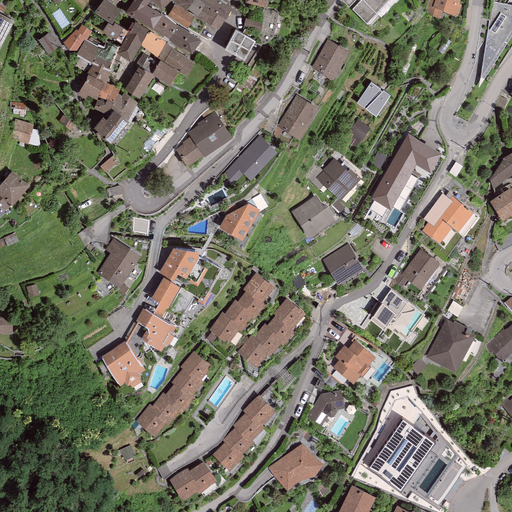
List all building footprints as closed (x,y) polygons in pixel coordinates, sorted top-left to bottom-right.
[(121,10),(107,0),(102,0),(94,12),(111,24),(121,10)] [(150,1),(148,0),(133,0),(125,13),(150,28),(153,29),(162,14),(161,13),(146,6),(150,1)] [(148,0),(150,1),(162,9),(170,0),(148,0)] [(199,0),(198,0),(172,0),(185,10),(187,9),(196,16),(205,5),(205,4),(199,0)] [(199,0),(205,4),(205,5),(212,9),(211,11),(225,19),(232,8),(219,1),(219,0),(199,0)] [(360,0),(352,9),(371,27),(396,0),(360,0)] [(430,0),(426,14),(440,19),(442,11),(457,16),(461,4),(459,3),(460,0),(430,0)] [(511,35),(511,5),(493,2),(491,20),(489,20),(478,88),(511,35)] [(187,27),(194,16),(175,4),(169,13),(175,17),(174,18),(187,27)] [(212,9),(205,5),(196,16),(195,17),(219,30),(225,19),(211,11),(212,9)] [(0,49),(14,21),(0,13),(0,49)] [(178,25),(162,14),(153,29),(168,41),(178,25)] [(248,17),(246,27),(263,31),(265,20),(248,17)] [(118,51),(116,53),(121,56),(132,62),(149,30),(135,21),(134,23),(132,22),(127,31),(125,34),(126,35),(118,51)] [(127,31),(123,27),(114,22),(112,25),(107,22),(101,31),(115,40),(115,39),(121,42),(125,34),(127,31)] [(76,50),(84,39),(86,41),(92,31),(82,25),(78,31),(76,30),(63,43),(69,50),(76,50)] [(201,40),(178,25),(168,41),(192,56),(201,40)] [(245,61),(255,41),(235,30),(224,50),(245,61)] [(58,46),(48,33),(38,40),(48,54),(58,46)] [(328,39),(311,68),(332,81),(349,51),(328,39)] [(99,48),(84,40),(76,54),(92,62),(92,61),(99,48)] [(116,46),(107,42),(104,48),(100,45),(99,48),(92,61),(92,62),(88,75),(104,82),(106,83),(110,69),(107,68),(111,60),(117,63),(121,56),(116,53),(118,51),(115,50),(116,46)] [(195,62),(165,43),(156,57),(186,76),(195,62)] [(178,71),(160,60),(152,74),(154,75),(154,76),(170,85),(178,71)] [(152,74),(138,65),(124,90),(139,99),(154,76),(154,75),(152,74)] [(86,99),(87,95),(96,99),(98,95),(104,82),(88,75),(78,95),(86,99)] [(106,83),(104,82),(98,95),(113,102),(117,93),(119,89),(106,83)] [(390,95),(371,82),(356,103),(376,116),(390,95)] [(137,101),(124,93),(122,96),(117,93),(113,102),(98,95),(96,99),(93,108),(110,115),(114,110),(127,120),(137,101)] [(297,95),(277,126),(299,140),(319,109),(297,95)] [(114,110),(110,115),(106,120),(103,117),(94,128),(98,131),(97,133),(111,144),(129,122),(127,120),(114,110)] [(187,132),(190,137),(203,155),(204,157),(233,137),(215,111),(197,123),(198,125),(187,132)] [(33,124),(14,119),(9,138),(28,144),(33,124)] [(357,120),(349,132),(362,141),(370,128),(357,120)] [(390,209),(416,165),(431,172),(442,153),(408,134),(371,198),(390,209)] [(224,173),(234,183),(243,173),(250,180),(277,152),(260,136),(224,173)] [(187,167),(203,155),(190,137),(182,142),(183,144),(175,149),(187,167)] [(511,152),(502,158),(503,159),(490,180),(493,189),(511,174),(511,152)] [(113,156),(100,166),(105,173),(118,163),(113,156)] [(350,168),(348,171),(334,158),(316,178),(341,200),(361,178),(350,168)] [(12,171),(3,181),(21,197),(29,186),(12,171)] [(21,197),(3,181),(0,185),(0,196),(10,205),(13,206),(21,197)] [(511,190),(510,188),(490,201),(502,221),(511,214),(511,190)] [(474,211),(448,192),(446,195),(442,193),(423,219),(427,223),(422,231),(439,245),(452,228),(458,232),(474,211)] [(325,204),(323,205),(316,195),(290,212),(309,239),(336,220),(325,204)] [(0,216),(5,213),(4,212),(10,205),(0,196),(0,216)] [(226,215),(219,227),(242,241),(260,209),(248,202),(226,215)] [(149,220),(134,219),(133,231),(148,232),(149,220)] [(113,238),(105,250),(110,253),(97,273),(120,288),(141,256),(113,238)] [(322,259),(338,285),(364,269),(348,244),(322,259)] [(198,251),(173,248),(158,272),(173,281),(178,273),(186,278),(198,257),(198,251)] [(440,263),(420,248),(402,273),(401,274),(408,279),(421,289),(440,263)] [(402,273),(400,272),(392,282),(401,288),(408,279),(401,274),(402,273)] [(245,287),(264,301),(275,287),(255,273),(245,287)] [(63,276),(57,279),(59,284),(66,280),(63,276)] [(180,287),(163,277),(151,298),(168,308),(180,287)] [(36,285),(26,287),(28,297),(39,294),(36,285)] [(254,315),(252,318),(254,319),(266,303),(264,301),(245,287),(243,290),(245,292),(237,302),(254,315)] [(433,320),(390,289),(368,318),(411,350),(433,320)] [(292,326),(293,327),(305,314),(287,298),(273,314),(275,316),(285,325),(286,323),(291,328),(292,326)] [(237,302),(235,300),(224,314),(241,327),(239,330),(241,332),(252,318),(254,315),(237,302)] [(172,326),(143,308),(135,321),(147,328),(141,339),(158,349),(172,326)] [(224,314),(222,312),(209,330),(224,342),(226,339),(230,342),(239,330),(241,327),(224,314)] [(13,316),(0,316),(0,333),(13,333),(13,316)] [(275,316),(267,327),(282,339),(279,342),(280,343),(283,346),(296,329),(293,327),(292,326),(291,328),(286,323),(285,325),(275,316)] [(453,322),(446,319),(425,357),(455,373),(475,335),(471,333),(472,330),(454,320),(453,322)] [(501,362),(511,351),(511,324),(508,328),(507,328),(505,330),(503,329),(486,346),(501,362)] [(265,325),(253,338),(269,351),(267,354),(269,357),(280,343),(279,342),(282,339),(267,327),(265,325)] [(253,338),(251,336),(237,353),(255,368),(267,354),(269,351),(253,338)] [(375,357),(355,340),(348,348),(344,345),(335,357),(338,360),(332,367),(353,384),(360,376),(362,377),(370,367),(368,365),(375,357)] [(127,387),(130,384),(132,387),(141,382),(139,378),(141,377),(139,374),(144,371),(124,341),(101,357),(120,386),(125,383),(127,387)] [(180,368),(182,370),(197,382),(200,379),(212,365),(193,351),(180,368)] [(171,383),(173,385),(189,398),(192,394),(192,395),(203,381),(200,379),(197,382),(182,370),(171,383)] [(173,385),(165,395),(162,399),(178,412),(181,414),(195,397),(192,395),(192,394),(189,398),(173,385)] [(345,408),(341,390),(320,394),(306,416),(322,426),(328,416),(330,417),(333,417),(337,412),(337,410),(345,408)] [(165,395),(163,393),(152,407),(149,411),(165,423),(168,425),(178,412),(162,399),(165,395)] [(261,425),(262,425),(276,412),(259,395),(242,411),(245,413),(259,427),(261,425)] [(511,397),(502,406),(511,417),(511,397)] [(152,407),(149,405),(136,421),(155,436),(165,423),(149,411),(152,407)] [(252,440),(264,428),(262,425),(261,425),(259,427),(245,413),(232,426),(234,428),(249,442),(251,439),(252,440)] [(465,465),(427,421),(420,431),(402,419),(368,469),(407,496),(412,489),(437,506),(465,465)] [(249,442),(234,428),(222,440),(224,442),(239,456),(241,454),(242,454),(254,442),(252,440),(251,439),(249,442)] [(239,456),(224,442),(212,455),(229,472),(244,456),(242,454),(241,454),(239,456)] [(302,443),(268,468),(274,477),(277,479),(278,482),(287,491),(291,487),(294,485),(296,483),(300,481),(304,479),(308,478),(311,477),(313,477),(315,476),(324,464),(302,443)] [(203,461),(189,471),(202,491),(216,481),(203,461)] [(187,469),(169,480),(182,500),(197,490),(199,493),(202,491),(189,471),(187,469)] [(344,502),(364,511),(367,511),(374,497),(352,486),(344,502)] [(364,511),(344,502),(339,511),(364,511)]
